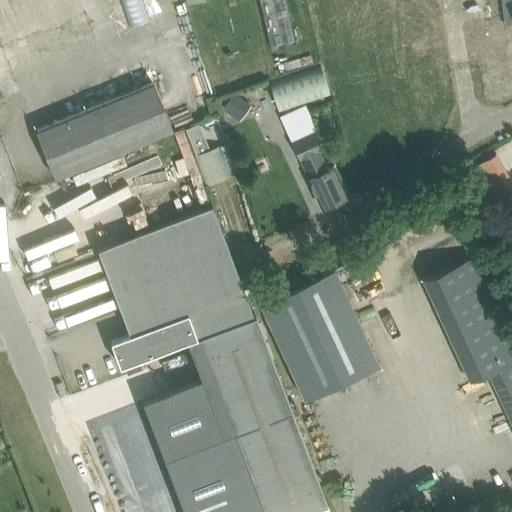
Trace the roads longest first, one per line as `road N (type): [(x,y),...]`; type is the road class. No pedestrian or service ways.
road 1 (unclassified): [(88,511),(0,286)]
road 2 (residential): [(355,211),(511,112)]
